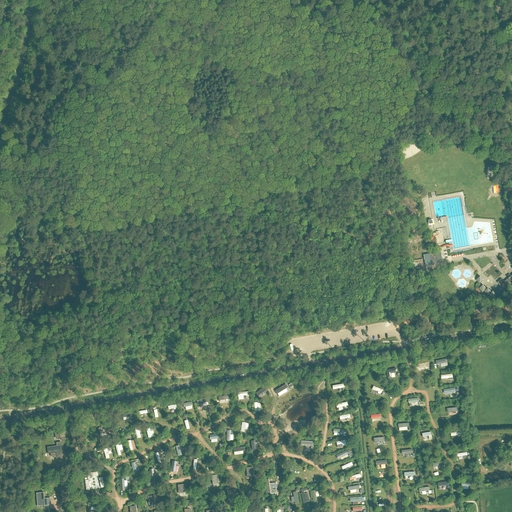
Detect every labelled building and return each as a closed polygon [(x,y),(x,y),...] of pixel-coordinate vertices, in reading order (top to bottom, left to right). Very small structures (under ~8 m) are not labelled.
[(440,252),(429,254),(431,266),(443,264),(440,252)] [(484,281),(480,276),(476,280),(479,284),(478,286),(480,288),(478,289),(482,293),(484,292),(487,296),(489,295),(492,299),(496,296),(499,299),(503,295),(502,294),(507,290),(504,287),(510,282),(507,279),(504,281),(502,279),(497,283),(501,287),(498,289),(500,291),(495,294),(493,291),(492,292),(488,288),(487,289),(481,283),(484,281)] [(437,397),(451,394),(450,389),(436,392),(437,397)] [(66,440),(64,431),(55,433),(55,439),(61,438),(61,441),(66,440)] [(56,458),(56,460),(63,459),(61,442),(56,443),(57,446),(47,447),(48,454),(50,454),(51,457),(53,458),(56,458)] [(332,467),(334,471),(344,466),(342,462),(332,467)] [(268,479),(265,480),(267,494),(276,493),(275,487),(277,486),(276,483),(269,484),(268,479)] [(225,492),(226,491),(227,498),(233,497),(232,492),(234,492),(233,487),(225,488),(225,492)] [(50,498),(44,498),(44,493),(36,494),(37,506),(51,505),(50,498)]
